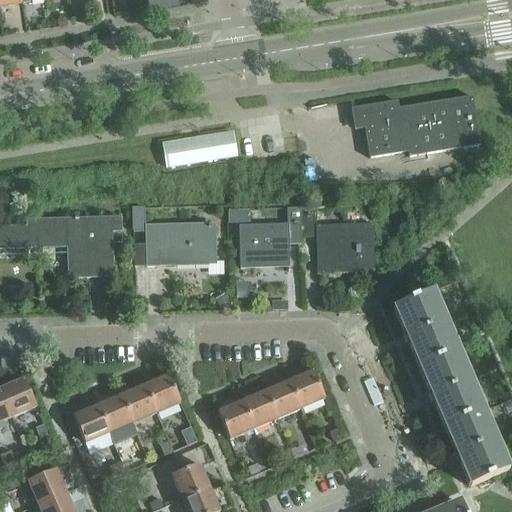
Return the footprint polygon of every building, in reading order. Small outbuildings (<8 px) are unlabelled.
[(0,0),(0,8),(21,5),(20,0),(0,0)] [(122,3),(112,5),(113,13),(123,11),(122,3)] [(460,133),(476,131),(479,148),(480,148),(472,99),(398,111),(397,104),(351,111),(353,124),(363,122),(369,160),(408,154),(409,159),(462,150),(460,133)] [(232,134),(163,145),(167,169),(236,158),(232,134)] [(424,208),(414,208),(414,221),(424,221),(424,208)] [(145,209),(132,209),(132,231),(144,231),(144,230),(145,230),(145,209)] [(240,270),(240,271),(257,270),(257,266),(288,265),(288,274),(289,274),(288,242),(299,242),(299,246),(301,246),(300,240),(300,210),(287,210),(287,226),(239,228),(239,229),(240,229),(241,270),(240,270)] [(374,274),(372,226),(317,228),(316,210),(300,210),(300,240),(316,239),(317,276),(374,274)] [(236,212),(228,213),(228,225),(236,225),(236,212)] [(0,251),(67,249),(67,277),(65,278),(65,281),(113,280),(112,230),(120,230),(120,234),(121,234),(121,219),(33,222),(33,228),(26,228),(0,228),(0,251)] [(145,230),(144,230),(144,231),(145,268),(216,267),(215,228),(211,229),(211,225),(208,225),(208,229),(145,230)] [(458,464),(469,489),(509,472),(433,294),(393,311),(407,345),(429,395),(430,399),(433,405),(454,454),(456,459),(458,464)] [(225,295),(215,301),(220,309),(230,303),(225,295)] [(324,401),(313,374),(289,384),(300,412),(324,401)] [(180,406),(168,378),(144,388),(156,416),(180,406)] [(36,409),(24,382),(0,392),(0,393),(11,420),(36,409)] [(265,394),(277,422),(300,412),(289,384),(265,394)] [(156,416),(144,388),(120,398),(132,426),(156,416)] [(0,424),(11,420),(0,393),(0,424)] [(241,404),(253,432),(277,422),(265,394),(241,404)] [(132,426),(120,398),(97,408),(108,436),(132,426)] [(511,400),(503,405),(507,414),(511,411),(511,400)] [(217,415),(229,442),(253,432),(241,404),(217,415)] [(73,419),(84,446),(108,436),(97,408),(73,419)] [(330,435),(334,444),(341,441),(337,431),(330,435)] [(193,435),(183,439),(187,448),(197,444),(193,435)] [(182,438),(173,442),(178,452),(186,449),(182,438)] [(39,443),(43,452),(52,448),(48,439),(39,443)] [(14,452),(1,458),(5,468),(18,463),(14,452)] [(120,464),(109,468),(113,478),(124,473),(120,464)] [(257,465),(248,469),(251,477),(260,474),(257,465)] [(199,466),(171,478),(180,500),(208,488),(199,466)] [(55,472),(28,484),(38,508),(66,497),(55,472)] [(218,511),(208,488),(180,500),(185,511),(218,511)] [(39,511),(72,511),(66,497),(38,508),(39,511)]
